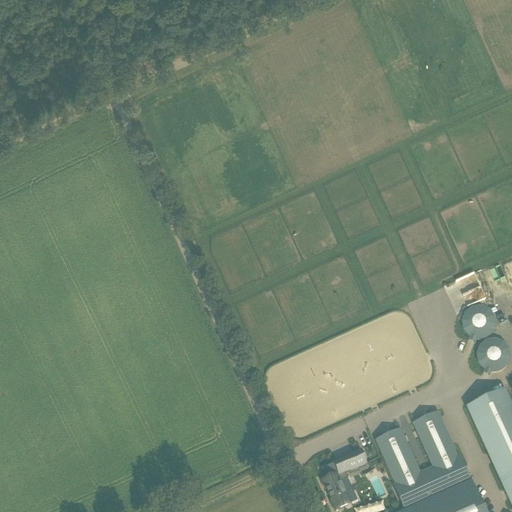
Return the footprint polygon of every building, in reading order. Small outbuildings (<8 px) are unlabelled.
[(473,273),(447,285),(451,295),(455,293),(457,299),(455,300),(459,309),(484,298),(473,273)] [(489,367),(493,374),(508,366),(505,360),(510,357),(499,338),(473,352),(483,370),(489,367)] [(511,407),(504,391),(466,409),(511,509),(511,407)] [(398,431),(378,440),(398,487),(394,489),(405,511),(470,482),(460,459),(456,461),(435,414),(415,424),(436,470),(418,477),(398,431)] [(333,511),(336,511),(349,506),(344,497),(345,496),(339,483),(346,480),(343,475),(365,465),(358,452),(332,464),(333,466),(320,471),(325,482),(321,484),(333,511)] [(405,511),(404,511),(483,511),(470,482),(405,511)]
